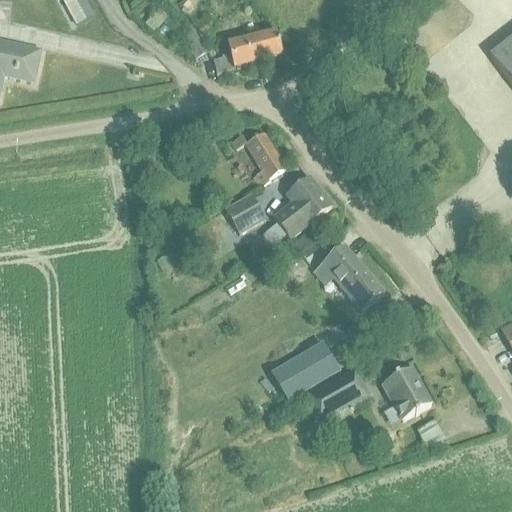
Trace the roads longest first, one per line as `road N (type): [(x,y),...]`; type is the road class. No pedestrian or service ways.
road 1 (unclassified): [(511,408),(275,100)]
road 2 (unclassified): [(0,142),(275,100)]
road 3 (unclassified): [(275,100),(400,0)]
